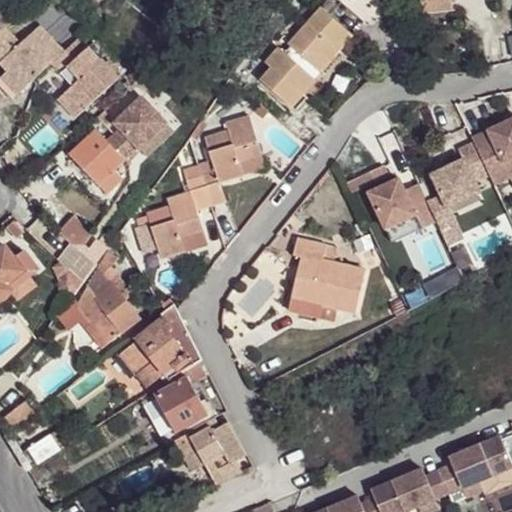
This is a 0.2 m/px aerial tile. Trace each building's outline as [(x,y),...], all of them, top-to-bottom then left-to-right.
[(422,0),(424,14),(455,12),(453,0),(422,0)] [(19,18),(11,2),(0,7),(0,27),(10,22),(19,18)] [(266,77),(292,102),(306,88),(310,92),(323,80),(315,72),(322,64),(328,70),(353,45),(323,15),(298,40),(299,43),(292,51),(285,44),(272,58),(278,62),(266,77)] [(0,27),(0,61),(6,68),(21,86),(52,59),(72,84),(65,88),(83,110),(120,78),(103,58),(101,59),(82,36),(66,48),(43,20),(23,36),(14,27),(10,22),(0,27)] [(353,45),(328,70),(330,72),(333,76),(358,51),(353,45)] [(315,72),(323,80),(330,72),(328,70),(322,64),(315,72)] [(0,72),(0,74),(15,92),(21,86),(6,68),(0,72)] [(170,100),(145,74),(133,84),(159,111),(170,100)] [(323,80),(310,92),(313,95),(315,98),(328,86),(323,80)] [(83,110),(65,88),(59,94),(76,116),(83,110)] [(306,88),(292,102),(300,110),(313,95),(310,92),(306,88)] [(118,129),(140,151),(168,124),(141,97),(114,124),(118,129)] [(271,111),(262,103),(254,112),(263,119),(271,111)] [(0,113),(0,143),(12,138),(1,113),(0,113)] [(164,253),(168,263),(192,255),(187,241),(208,234),(202,214),(230,204),(223,186),(246,178),(241,165),(264,157),(251,118),(229,126),(231,134),(209,142),(219,174),(191,184),(195,195),(173,202),(176,211),(153,219),(156,228),(164,253)] [(97,127),(69,153),(99,184),(103,179),(108,184),(119,174),(114,169),(126,157),(97,127)] [(126,157),(129,161),(140,151),(118,129),(108,139),(126,157)] [(511,131),(482,144),(483,148),(497,181),(501,190),(511,185),(511,131)] [(483,148),(467,154),(471,165),(439,177),(448,199),(430,207),(434,215),(441,233),(461,225),(455,210),(486,198),(482,187),(497,181),(483,148)] [(246,178),(268,171),(264,157),(241,165),(246,178)] [(430,207),(422,187),(407,193),(403,182),(371,194),(387,231),(417,219),(419,221),(434,215),(430,207)] [(74,213),(59,229),(73,242),(85,241),(92,230),(74,213)] [(164,253),(156,228),(141,233),(150,258),(164,253)] [(192,255),(213,248),(208,234),(187,241),(192,255)] [(322,243),(294,235),(289,253),(297,255),(285,296),(332,309),(350,313),(360,272),(317,260),(322,243)] [(0,243),(0,294),(8,288),(4,283),(21,271),(24,276),(36,267),(22,248),(11,256),(1,243),(0,243)] [(139,315),(100,265),(88,286),(82,298),(78,309),(90,324),(85,328),(100,346),(139,315)] [(24,276),(21,271),(4,283),(8,288),(24,276)] [(281,308),(328,321),(332,309),(285,296),(281,308)] [(164,372),(170,379),(186,368),(201,359),(197,352),(179,307),(173,312),(138,336),(164,372)] [(164,372),(138,336),(120,349),(146,385),(164,372)] [(155,394),(175,431),(207,413),(210,420),(213,419),(219,414),(210,398),(201,402),(191,380),(208,371),(201,359),(186,368),(189,374),(173,383),(155,394)] [(189,374),(186,368),(170,379),(173,383),(189,374)] [(175,431),(155,394),(140,401),(159,439),(175,431)] [(276,394),(262,401),(266,410),(280,404),(276,394)] [(11,428),(32,411),(25,402),(3,418),(11,428)] [(247,454),(227,421),(218,426),(215,422),(208,426),(192,434),(208,464),(212,473),(235,461),(247,454)] [(55,448),(67,441),(60,429),(48,435),(55,448)] [(471,474),(478,492),(495,485),(490,475),(511,465),(511,429),(477,445),(483,460),(467,466),(471,474)] [(208,464),(192,434),(177,443),(193,471),(208,464)] [(55,448),(48,435),(27,445),(36,461),(55,448)] [(477,445),(461,451),(464,459),(467,466),(483,460),(477,445)] [(464,459),(451,464),(460,488),(474,482),(471,474),(467,466),(464,459)] [(240,472),(235,461),(212,473),(216,482),(240,472)] [(434,463),(418,469),(425,484),(441,478),(438,470),(434,463)] [(451,464),(438,470),(441,478),(447,493),(460,488),(451,464)] [(418,469),(384,484),(387,491),(395,511),(402,511),(431,500),(435,511),(451,503),(447,493),(441,478),(425,484),(418,469)] [(370,489),(354,496),(361,511),(376,505),(379,511),(395,511),(387,491),(373,497),(370,489)] [(319,511),(379,511),(376,505),(361,511),(354,496),(319,511)] [(274,511),(272,503),(254,511),(274,511)]
